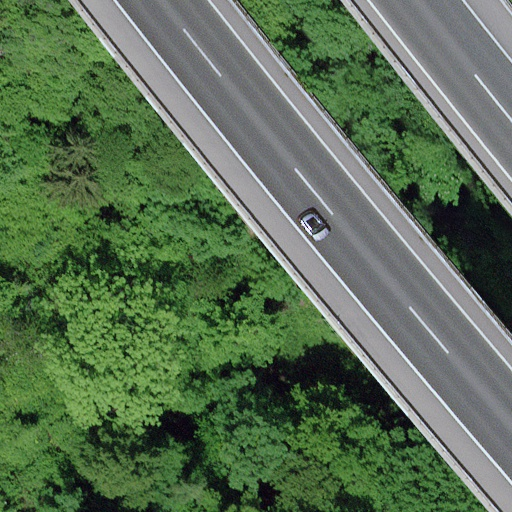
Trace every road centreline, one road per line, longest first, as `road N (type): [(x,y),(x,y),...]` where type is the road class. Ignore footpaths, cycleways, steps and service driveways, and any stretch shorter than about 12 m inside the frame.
road 1 (motorway): [(158,0),(511,429)]
road 2 (motorway): [(511,115),(417,0)]
